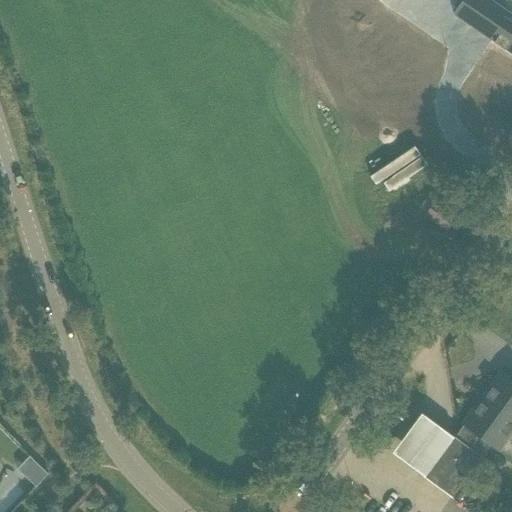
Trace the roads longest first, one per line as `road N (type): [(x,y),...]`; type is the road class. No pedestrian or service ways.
road 1 (tertiary): [(176,511),(144,482),(90,404),(0,140)]
road 2 (tertiary): [(290,511),(511,215)]
